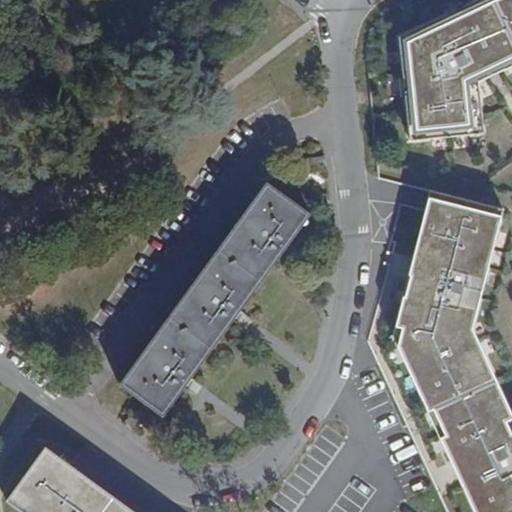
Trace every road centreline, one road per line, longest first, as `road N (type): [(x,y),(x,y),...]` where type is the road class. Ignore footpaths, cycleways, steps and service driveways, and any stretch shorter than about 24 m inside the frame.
road 1 (residential): [(74,423),(162,487),(184,493),(240,483),(279,451),(321,390),(345,300),(354,236),(344,118)]
road 2 (residential): [(74,423),(257,151),(281,135),(344,118)]
